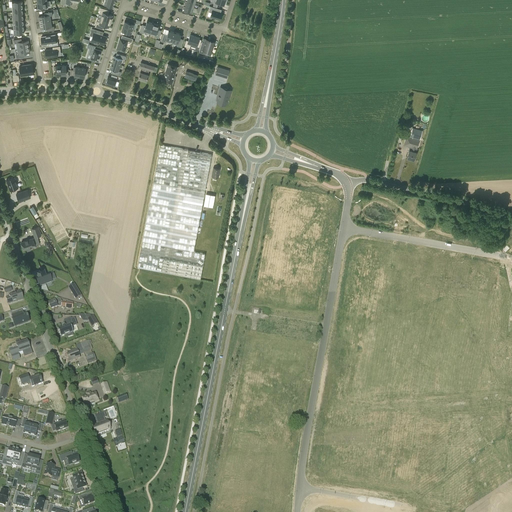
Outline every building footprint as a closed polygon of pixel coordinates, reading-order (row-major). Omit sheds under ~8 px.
[(61,1),(61,3),(71,4),(71,7),(74,9),(76,9),(78,3),(78,0),(60,0),(61,0),(61,1)] [(48,8),(47,1),(37,3),(38,8),(43,7),(43,9),(48,8)] [(192,13),(193,8),(184,5),(182,10),(192,13)] [(220,20),(222,13),(215,11),(216,8),(210,6),(209,12),(211,13),(210,17),(215,18),(215,19),(218,20),(219,19),(220,20)] [(101,18),(111,22),(112,18),(111,18),(112,15),(106,13),(107,10),(101,8),(99,13),(102,14),(101,18)] [(39,23),(50,21),(49,16),(52,15),(52,12),(44,13),(45,16),(38,17),(39,23)] [(111,22),(101,18),(99,22),(96,21),(95,27),(101,29),(102,25),(109,27),(109,24),(111,25),(111,22)] [(50,21),(39,23),(40,29),(47,28),(47,31),(55,30),(54,26),(51,26),(50,21)] [(123,26),(132,29),(134,22),(130,21),(129,23),(125,21),(123,26)] [(149,34),(153,23),(147,21),(145,27),(141,25),(139,32),(143,34),(144,32),(149,34)] [(153,23),(149,34),(155,36),(155,37),(159,38),(161,31),(157,30),(159,25),(153,23)] [(132,29),(123,26),(122,31),(126,32),(126,34),(129,35),(130,34),(131,34),(132,29)] [(98,43),(104,45),(106,37),(102,35),(101,34),(102,32),(103,32),(92,28),(90,35),(92,36),(91,41),(94,42),(94,43),(98,45),(98,43)] [(171,43),(175,32),(169,30),(167,35),(163,34),(161,41),(165,42),(166,41),(171,43)] [(181,34),(175,32),(171,43),(177,45),(177,46),(181,47),(183,40),(179,39),(181,34)] [(58,41),(55,42),(55,35),(41,37),(42,44),(49,43),(49,46),(58,45),(58,41)] [(191,45),(199,47),(201,40),(199,39),(199,38),(190,35),(188,41),(186,40),(184,46),(190,48),(191,45)] [(132,42),(133,39),(126,37),(125,40),(120,38),(116,49),(124,52),(127,41),(132,42)] [(18,48),(29,47),(28,41),(22,42),(21,39),(14,40),(14,43),(17,43),(18,48)] [(205,42),(202,42),(199,50),(210,53),(211,48),(213,48),(214,42),(206,39),(205,42)] [(87,54),(92,55),(91,59),(98,61),(101,51),(94,49),(95,46),(88,44),(87,47),(89,48),(87,54)] [(53,49),(45,50),(46,58),(57,56),(56,51),(60,50),(60,46),(52,47),(53,49)] [(29,47),(18,48),(19,54),(16,54),(16,58),(24,57),(23,53),(30,53),(29,47)] [(114,57),(112,63),(120,65),(122,59),(124,60),(126,56),(117,54),(116,57),(113,56),(113,57),(114,57)] [(146,81),(146,80),(149,70),(156,72),(158,67),(140,62),(139,67),(142,68),(141,72),(140,72),(138,78),(146,81)] [(120,65),(112,63),(110,69),(112,70),(111,73),(120,76),(121,72),(118,71),(120,65)] [(177,67),(168,64),(163,81),(172,83),(177,67)] [(19,67),(20,69),(20,75),(21,75),(21,77),(33,75),(33,73),(32,67),(32,65),(19,67)] [(88,69),(81,67),(79,77),(84,78),(85,73),(87,73),(88,69)] [(215,74),(227,78),(229,71),(217,67),(215,74)] [(192,80),(193,73),(186,71),(184,77),(192,80)] [(108,77),(105,85),(113,88),(117,76),(111,75),(110,78),(108,77)] [(220,87),(218,95),(217,99),(218,99),(217,102),(225,105),(226,102),(227,102),(231,91),(224,88),(220,87)] [(406,138),(404,144),(405,145),(406,146),(409,147),(408,150),(409,150),(407,159),(414,161),(417,153),(416,152),(417,148),(419,140),(422,131),(412,128),(409,137),(407,137),(406,138)] [(211,154),(160,144),(137,267),(200,279),(205,253),(193,251),(204,191),(211,154)] [(10,191),(18,188),(14,177),(6,180),(10,191)] [(16,194),(19,202),(30,197),(27,190),(16,194)] [(207,194),(204,205),(212,207),(214,195),(207,194)] [(32,238),(21,242),(24,250),(27,249),(27,250),(31,248),(30,247),(35,245),(32,238)] [(49,274),(46,275),(44,269),(37,271),(40,278),(36,279),(39,287),(52,282),(49,274)] [(76,288),(70,291),(76,300),(81,296),(76,288)] [(21,291),(9,295),(10,297),(6,298),(8,304),(12,303),(23,299),(21,291)] [(51,302),(48,303),(50,309),(57,307),(61,307),(66,307),(66,308),(72,309),(73,303),(67,301),(67,302),(62,302),(60,299),(58,299),(55,300),(51,301),(51,302)] [(19,312),(11,315),(12,319),(13,323),(16,322),(17,326),(29,321),(26,313),(20,316),(19,312)] [(97,324),(92,315),(85,315),(92,327),(97,324)] [(71,320),(71,319),(64,321),(65,326),(62,327),(62,328),(58,329),(61,337),(73,332),(71,327),(77,325),(74,319),(71,320)] [(13,349),(9,350),(13,362),(20,359),(18,356),(23,354),(24,358),(28,356),(32,355),(32,353),(30,349),(27,341),(25,341),(20,343),(19,340),(15,342),(16,344),(12,345),(13,349)] [(89,341),(76,346),(79,354),(84,353),(87,361),(94,359),(91,351),(90,351),(89,345),(90,345),(89,341)] [(72,351),(73,352),(67,355),(70,362),(80,358),(77,349),(72,351)] [(28,374),(20,377),(23,385),(27,383),(28,385),(31,383),(32,387),(33,387),(43,383),(39,375),(29,378),(28,374)] [(100,385),(104,394),(111,392),(107,382),(100,385)] [(87,396),(86,396),(82,397),(85,405),(90,404),(90,405),(94,403),(94,402),(98,400),(95,393),(90,394),(90,393),(87,394),(87,396)] [(117,398),(119,403),(128,400),(126,394),(117,398)] [(51,425),(54,415),(48,413),(46,424),(51,425)] [(104,413),(100,414),(95,416),(98,424),(93,426),(97,435),(110,430),(106,421),(105,422),(104,418),(106,418),(104,413)] [(2,424),(15,428),(15,427),(19,428),(20,421),(4,417),(2,424)] [(23,420),(21,427),(25,428),(23,433),(30,435),(32,423),(27,422),(27,421),(23,420)] [(65,420),(54,424),(57,432),(67,428),(67,427),(68,427),(67,423),(66,424),(65,420)] [(32,423),(30,435),(36,436),(37,431),(41,432),(43,425),(39,424),(38,425),(32,423)] [(118,439),(114,440),(116,445),(125,442),(121,432),(122,432),(121,430),(120,431),(120,430),(115,432),(118,439)] [(7,454),(4,453),(3,459),(2,462),(6,463),(6,462),(12,463),(15,450),(15,449),(13,448),(13,449),(10,448),(9,449),(8,453),(7,454)] [(15,450),(12,463),(17,465),(17,466),(21,467),(23,459),(24,458),(21,458),(20,456),(21,452),(21,451),(18,450),(16,449),(16,450),(15,450)] [(79,462),(77,454),(70,457),(69,453),(59,457),(62,462),(67,460),(69,465),(74,464),(75,465),(79,463),(79,462)] [(23,459),(21,467),(21,468),(25,469),(26,467),(31,468),(35,455),(32,454),(32,455),(29,455),(27,460),(23,459)] [(35,455),(31,468),(37,470),(36,472),(40,473),(43,464),(39,463),(40,458),(37,457),(37,456),(35,455)] [(60,471),(55,469),(54,469),(55,466),(47,464),(44,476),(52,478),(52,477),(58,478),(60,471)] [(82,488),(86,487),(86,486),(81,473),(82,473),(81,473),(73,476),(72,476),(72,477),(73,479),(70,480),(71,484),(75,483),(77,490),(74,491),(75,495),(83,492),(82,488)] [(0,505),(4,506),(5,503),(7,503),(9,496),(7,495),(9,490),(2,489),(0,494),(0,493),(0,505)] [(23,498),(24,498),(24,497),(19,495),(19,492),(16,492),(13,504),(16,505),(15,505),(21,507),(23,498)] [(81,496),(84,506),(95,502),(95,501),(96,501),(95,498),(94,498),(93,495),(87,497),(86,494),(81,496)] [(29,500),(24,498),(23,498),(21,507),(27,508),(27,507),(30,507),(33,498),(29,497),(29,500)] [(42,511),(43,509),(47,509),(49,502),(45,501),(45,502),(37,500),(36,505),(35,505),(34,509),(35,509),(34,511),(42,511)]
